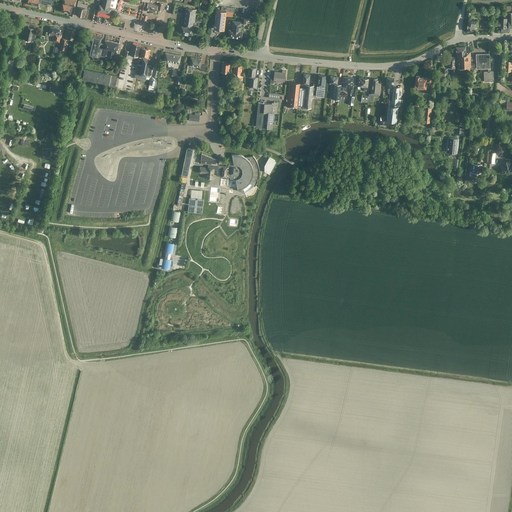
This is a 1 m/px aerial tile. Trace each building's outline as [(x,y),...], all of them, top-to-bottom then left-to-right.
[(75,6),(76,0),(63,0),(63,3),(62,3),(61,11),(70,13),(72,6),(75,6)] [(86,8),(87,5),(81,3),(81,1),(78,0),(76,11),(77,11),(76,15),(84,16),(85,12),(86,12),(87,8),(86,8)] [(110,14),(111,7),(115,8),(117,0),(102,0),(101,5),(99,4),(98,11),(110,14)] [(161,11),(163,4),(160,3),(159,6),(158,6),(158,5),(148,3),(147,6),(146,11),(156,13),(157,9),(158,9),(158,10),(161,11)] [(221,6),(221,10),(216,9),(214,28),(224,29),(226,15),(232,16),(233,11),(234,12),(234,8),(221,6)] [(193,28),(196,10),(185,8),(183,26),(181,26),(180,32),(192,34),(193,28)] [(477,30),(477,20),(468,20),(468,23),(467,23),(467,31),(472,31),(472,30),(477,30)] [(241,37),(242,31),(240,30),(241,22),(232,21),(231,29),(229,29),(228,36),(241,37)] [(25,40),(30,41),(33,41),(34,34),(32,34),(33,28),(28,27),(25,40)] [(60,43),(62,35),(59,34),(60,29),(51,27),(49,33),(49,35),(53,36),(52,41),(60,43)] [(73,40),(75,29),(70,28),(67,27),(64,38),(62,38),(59,51),(66,52),(68,42),(68,41),(68,39),(73,40)] [(98,55),(101,56),(101,57),(105,58),(106,55),(115,57),(118,42),(104,39),(102,39),(102,36),(92,34),(87,55),(97,57),(98,55)] [(125,52),(124,55),(124,57),(128,58),(129,54),(138,56),(141,45),(132,43),(130,52),(129,51),(126,50),(125,52)] [(457,59),(456,59),(456,62),(457,62),(457,67),(457,68),(461,69),(466,69),(466,72),(471,72),(470,52),(465,52),(465,46),(456,47),(456,53),(457,53),(457,59)] [(150,49),(141,48),(136,73),(135,73),(134,77),(137,78),(148,80),(149,75),(150,76),(152,67),(151,66),(149,65),(150,59),(148,59),(150,49)] [(163,60),(168,61),(179,63),(181,55),(165,52),(163,60)] [(476,54),(476,68),(487,68),(490,68),(489,53),(476,54)] [(447,67),(447,68),(448,68),(452,68),(452,73),(451,76),(455,76),(455,73),(455,68),(455,64),(455,62),(456,62),(456,59),(456,57),(448,56),(447,67)] [(205,71),(206,65),(201,64),(202,59),(191,57),(189,65),(199,67),(199,70),(205,71)] [(179,63),(168,61),(168,66),(173,68),(172,75),(177,76),(176,81),(176,82),(180,83),(180,80),(181,76),(177,76),(178,68),(179,63)] [(221,72),(221,73),(227,73),(227,72),(229,72),(230,64),(222,63),(221,71),(221,72)] [(242,82),(243,75),(241,75),(242,65),(234,65),(233,74),(236,75),(235,79),(241,79),(240,82),(242,82)] [(250,76),(248,87),(256,88),(258,77),(255,76),(256,67),(248,66),(247,76),(250,76)] [(447,76),(448,68),(447,68),(447,67),(441,67),(441,70),(438,70),(438,76),(447,76)] [(490,71),(490,68),(487,68),(488,71),(483,71),(484,81),(490,81),(490,80),(493,80),(493,71),(490,71)] [(112,87),(114,88),(116,88),(118,78),(117,77),(117,76),(112,75),(111,75),(85,69),(83,79),(90,80),(109,84),(110,84),(112,85),(112,87)] [(270,83),(273,84),(273,80),(284,81),(285,70),(282,70),(282,72),(274,71),(273,78),(270,77),(270,83)] [(302,84),(303,84),(303,87),(302,87),(302,88),(300,88),(298,106),(311,107),(313,85),(309,85),(310,74),(303,73),(302,84)] [(317,86),(316,96),(324,97),(325,87),(325,86),(325,80),(326,78),(325,78),(325,76),(318,75),(318,80),(317,86)] [(415,77),(414,87),(426,88),(426,83),(431,83),(431,79),(427,79),(427,78),(422,77),(420,77),(420,76),(415,75),(415,77)] [(331,102),(332,98),(339,99),(341,84),(337,84),(338,77),(330,76),(329,83),(330,83),(328,102),(331,102)] [(353,83),(352,82),(353,78),(345,77),(344,82),(343,81),(343,87),(347,87),(346,91),(352,92),(353,83)] [(367,87),(368,79),(359,78),(358,82),(357,86),(364,87),(363,91),(367,91),(367,87)] [(368,93),(367,103),(369,103),(369,100),(373,101),(374,94),(379,95),(381,83),(377,82),(378,80),(378,79),(377,79),(376,79),(375,78),(374,79),(373,79),(373,80),(372,85),(372,84),(371,91),(371,94),(368,93)] [(385,86),(389,86),(388,93),(389,93),(389,100),(391,100),(391,105),(390,104),(388,104),(387,116),(380,115),(380,123),(379,124),(389,125),(389,123),(394,123),(394,125),(397,125),(399,110),(397,110),(397,105),(400,105),(401,99),(398,98),(399,87),(393,86),(394,79),(386,78),(385,86)] [(297,108),(299,83),(289,82),(286,106),(297,108)] [(277,113),(278,102),(273,101),(273,104),(258,102),(255,126),(272,128),(274,113),(277,113)] [(422,122),(430,123),(431,108),(424,107),(422,122)] [(199,113),(195,112),(194,114),(189,114),(188,120),(199,121),(199,113)] [(448,137),(446,152),(451,153),(452,153),(456,153),(457,139),(448,137)] [(192,150),(187,148),(181,175),(187,176),(192,150)] [(487,162),(494,163),(496,153),(488,152),(487,162)] [(226,177),(230,177),(230,179),(236,179),(237,190),(238,189),(238,191),(239,191),(241,191),(242,188),(243,188),(245,187),(247,185),(248,184),(249,182),(254,186),(255,185),(256,183),(257,182),(258,180),(258,178),(259,176),(259,173),(259,170),(259,167),(258,165),(257,163),(256,161),(256,160),(255,158),(253,156),(245,157),(244,156),(243,155),(241,154),(239,154),(237,154),(235,153),(231,154),(232,158),(232,159),(230,159),(228,163),(227,166),(218,165),(218,162),(219,162),(219,160),(201,153),(200,160),(201,160),(200,163),(208,164),(208,167),(200,166),(199,173),(203,173),(202,178),(205,178),(213,179),(214,170),(217,170),(217,176),(221,176),(221,177),(226,177)] [(264,165),(264,169),(269,172),(276,161),(269,157),(264,165)] [(500,166),(502,170),(502,173),(509,171),(509,172),(511,171),(511,170),(511,171),(511,170),(511,162),(510,163),(509,160),(508,160),(508,161),(505,162),(505,161),(502,162),(503,165),(500,166)] [(473,163),(471,177),(473,177),(473,181),(480,181),(481,164),(473,163)] [(180,211),(172,210),(170,220),(178,221),(180,211)] [(177,227),(169,226),(168,236),(175,237),(177,227)] [(167,242),(165,252),(172,253),(174,243),(167,242)] [(172,267),(173,262),(170,261),(171,259),(163,257),(162,268),(169,269),(170,266),(172,267)]
